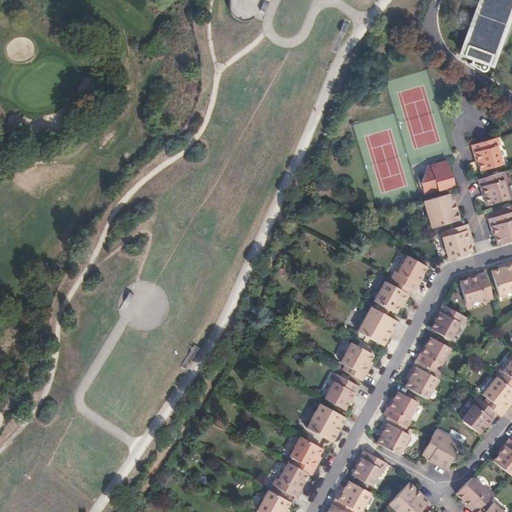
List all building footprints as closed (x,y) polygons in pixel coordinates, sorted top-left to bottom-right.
[(230,0),(227,10),(261,23),(268,0),(230,0)] [(511,11),(511,0),(482,0),(466,46),(468,46),(465,56),(492,66),(495,56),(497,56),(511,11)] [(500,145),(497,136),(470,145),(472,152),(474,151),(477,160),(480,170),(503,164),(497,146),(500,145)] [(418,183),(422,194),(452,185),(445,160),(444,160),(425,166),(418,183)] [(506,180),(504,171),(477,179),(479,187),(482,187),(484,195),(487,205),(508,199),(503,181),(506,180)] [(451,192),(422,200),(430,226),(456,219),(452,206),(455,205),(454,201),(451,192)] [(511,210),(487,219),(489,227),(492,226),(494,235),(497,244),(511,240),(511,210)] [(442,237),(449,259),(471,252),(469,245),(467,240),(471,239),(466,224),(451,228),(453,234),(448,235),(442,237)] [(394,272),(391,279),(412,290),(415,292),(418,285),(423,277),(421,276),(427,266),(407,255),(397,273),(394,272)] [(503,267),(497,269),(491,271),(498,294),(511,289),(511,261),(509,262),(502,264),(503,267)] [(484,272),(476,274),(477,277),(468,279),(458,282),(465,303),(483,298),(484,301),(492,299),(484,272)] [(412,290),(391,279),(388,283),(384,281),(373,300),(395,312),(398,307),(401,308),(405,302),(412,290)] [(465,318),(441,304),(434,318),(433,320),(434,320),(430,329),(449,340),(459,323),(461,325),(465,318)] [(396,322),(370,307),(357,331),(383,345),(388,336),(391,331),(396,322)] [(425,346),(423,345),(418,354),(415,360),(435,371),(439,373),(443,367),(439,365),(449,348),(430,337),(425,346)] [(344,366),(342,370),(362,382),(368,371),(372,363),(370,362),(373,356),(351,344),(340,364),(344,366)] [(499,369),(494,375),(496,377),(511,389),(511,356),(501,371),(499,369)] [(435,371),(415,360),(408,372),(405,379),(408,380),(404,387),(425,398),(436,379),(432,376),(435,371)] [(333,382),(324,399),(343,410),(348,401),(351,402),(354,397),(356,393),(359,387),(335,374),(331,380),(333,382)] [(511,396),(511,389),(496,377),(481,395),(485,398),(482,402),(497,414),(500,416),(507,408),(511,401),(511,399),(510,398),(511,396)] [(390,400),(389,399),(387,404),(381,414),(387,417),(405,427),(409,420),(406,419),(415,401),(395,391),(390,400)] [(482,402),(475,396),(471,402),(473,404),(460,420),(478,434),(485,426),(486,427),(490,421),(497,414),(482,402)] [(334,438),(345,418),(319,404),(305,428),(332,443),(334,438)] [(407,428),(405,427),(387,417),(381,428),(377,435),(380,437),(376,444),(398,456),(409,436),(404,433),(407,428)] [(460,444),(434,429),(429,440),(421,455),(430,460),(429,462),(445,470),(460,444)] [(322,449),(300,437),(289,458),(294,460),(291,465),(306,473),(311,475),(321,457),(319,456),(322,449)] [(511,441),(508,438),(496,452),(497,452),(491,460),(510,475),(511,472),(511,441)] [(389,465),(362,450),(354,465),(358,468),(354,476),(373,487),(382,470),(385,472),(389,465)] [(291,465),(288,463),(278,481),(275,479),(272,485),(296,498),(300,492),(304,483),(301,482),(306,473),(291,465)] [(487,490),(472,476),(471,477),(456,493),(463,500),(461,502),(468,508),(471,511),(476,511),(485,503),(495,493),(489,488),(487,490)] [(344,488),(341,487),(338,493),(335,498),(331,505),(343,511),(353,511),(354,511),(356,511),(359,511),(370,494),(347,481),(344,488)] [(416,490),(408,482),(388,503),(398,511),(419,511),(429,502),(423,497),(416,490)] [(262,511),(261,511),(287,511),(289,510),(287,509),(291,503),(268,491),(258,510),(262,511)] [(490,508),(485,503),(476,511),(501,511),(493,504),(490,508)]
